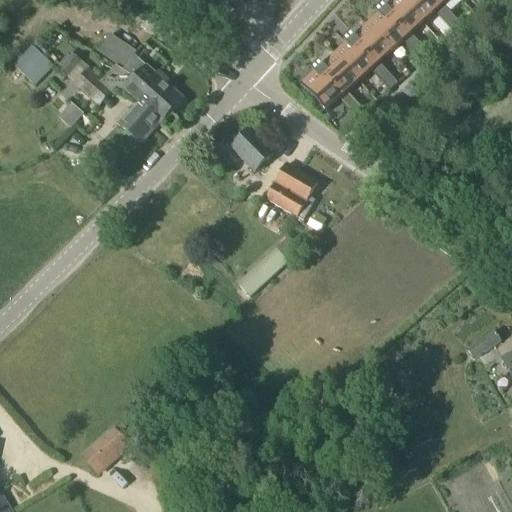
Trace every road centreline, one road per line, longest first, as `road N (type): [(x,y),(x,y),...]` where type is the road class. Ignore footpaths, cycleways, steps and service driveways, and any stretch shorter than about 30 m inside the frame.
road 1 (tertiary): [(0,329),(242,84)]
road 2 (residential): [(511,265),(242,84)]
road 3 (tertiary): [(242,84),(114,0)]
